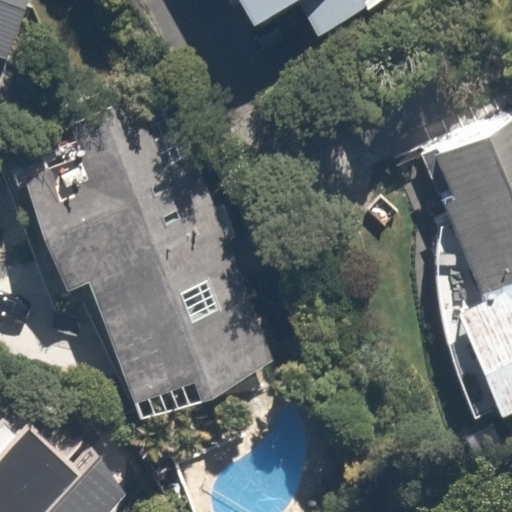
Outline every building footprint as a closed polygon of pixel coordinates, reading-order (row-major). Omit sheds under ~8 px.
[(0,0),(0,25),(10,0),(0,0)] [(266,0),(275,20),(320,0),(266,0)] [(171,71),(35,117),(49,158),(0,174),(0,200),(22,265),(64,251),(113,398),(264,347),(171,71)] [(391,79),(321,105),(336,146),(406,121),(391,79)] [(511,86),(400,130),(456,271),(412,288),(453,394),(511,370),(511,86)] [(0,511),(70,511),(89,490),(0,413),(0,511)]
